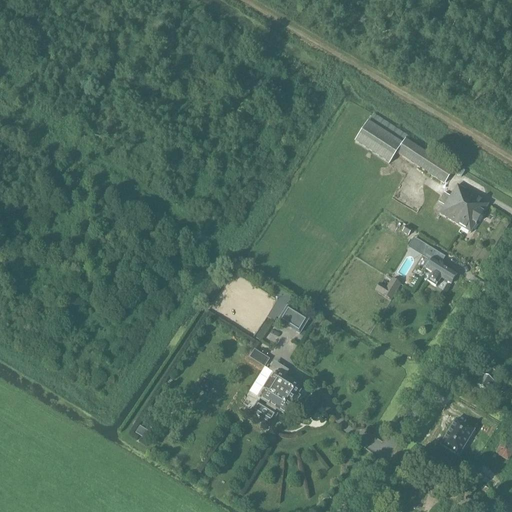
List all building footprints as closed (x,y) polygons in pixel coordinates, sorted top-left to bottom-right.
[(444,186),(454,171),(406,140),(407,138),(373,116),(354,143),(389,166),(396,155),(444,186)] [(466,173),(457,168),(453,174),(462,179),(466,173)] [(438,203),(444,207),(439,215),(470,235),(489,206),(457,185),(450,197),(444,194),(438,203)] [(413,230),(406,226),(402,233),(408,237),(413,230)] [(413,239),(407,248),(430,262),(426,270),(432,274),(427,283),(436,288),(441,279),(451,286),(457,274),(441,264),(444,258),(413,239)] [(375,292),(391,301),(401,286),(392,280),(387,288),(380,284),(375,292)] [(214,285),(205,298),(212,303),(221,289),(214,285)] [(287,308),(279,322),(300,335),(308,321),(287,308)] [(254,350),(249,359),(265,369),(270,360),(254,350)] [(298,399),(303,390),(284,378),(288,372),(275,364),(270,371),(275,374),(259,399),(269,405),(266,409),(258,404),(252,413),(271,425),(277,416),(273,414),(276,410),(287,416),(292,408),(293,409),(299,399),(298,399)] [(491,387),(503,394),(506,389),(495,382),(494,383),(482,376),(476,386),(483,390),(482,392),(487,395),(491,387)] [(440,446),(441,447),(441,446),(458,456),(458,457),(459,457),(459,456),(474,432),(474,431),(473,431),(457,421),(456,420),(455,421),(456,421),(441,445),(440,446)] [(139,427),(135,434),(145,440),(149,433),(139,427)] [(471,511),(475,505),(464,499),(456,511),(471,511)]
